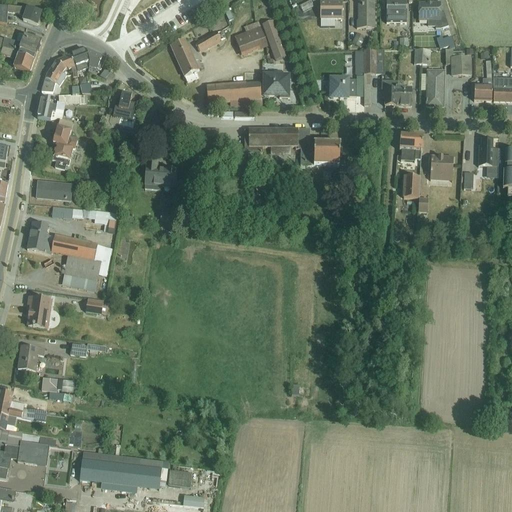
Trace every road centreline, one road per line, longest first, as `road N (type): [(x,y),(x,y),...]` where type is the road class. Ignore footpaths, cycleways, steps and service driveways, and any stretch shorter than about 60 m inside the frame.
road 1 (residential): [(511,126),(200,119),(159,97),(112,50)]
road 2 (track): [(200,119),(192,226),(203,241),(386,262)]
road 3 (tertiary): [(34,96),(0,272)]
